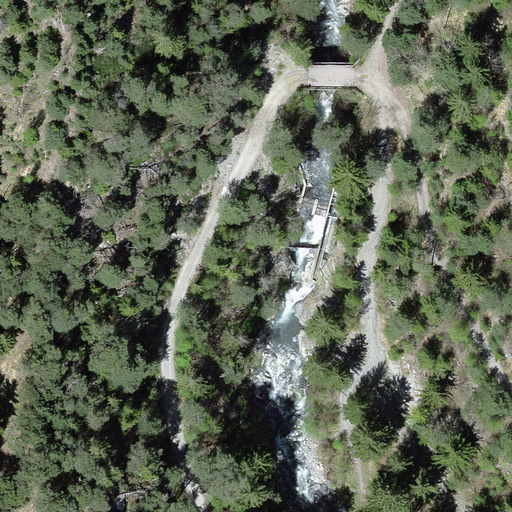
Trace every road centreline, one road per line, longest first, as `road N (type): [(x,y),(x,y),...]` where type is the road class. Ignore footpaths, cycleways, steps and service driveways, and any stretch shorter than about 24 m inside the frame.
road 1 (track): [(211,511),(181,422),(171,351),(180,297),(212,225),(268,101),(294,82),(357,77),(375,86),(391,112)]
road 2 (track): [(391,112),(361,282),(366,511)]
road 3 (track): [(391,112),(449,269),(511,395)]
